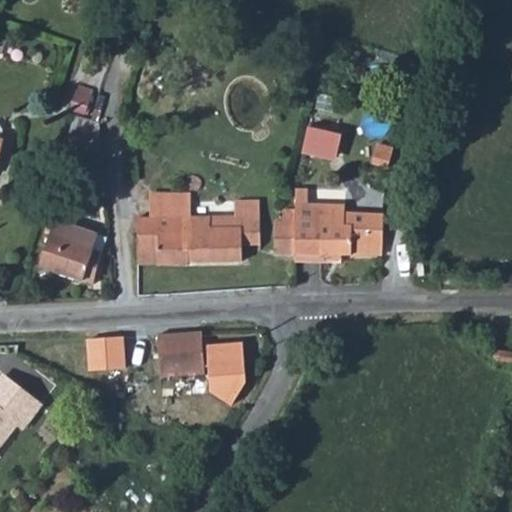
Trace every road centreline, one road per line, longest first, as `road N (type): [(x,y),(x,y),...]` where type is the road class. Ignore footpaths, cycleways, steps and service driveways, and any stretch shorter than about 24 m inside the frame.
road 1 (unclassified): [(0,322),(301,304)]
road 2 (unclassified): [(202,511),(301,328),(301,304)]
road 3 (unclassified): [(301,304),(511,300)]
